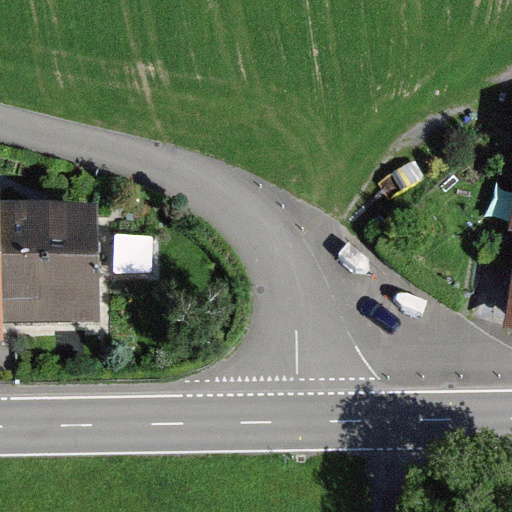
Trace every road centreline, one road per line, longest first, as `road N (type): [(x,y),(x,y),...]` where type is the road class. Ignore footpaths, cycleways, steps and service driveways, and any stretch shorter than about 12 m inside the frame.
road 1 (primary): [(511,426),(0,434)]
road 2 (track): [(0,137),(232,206),(292,278),(303,432)]
